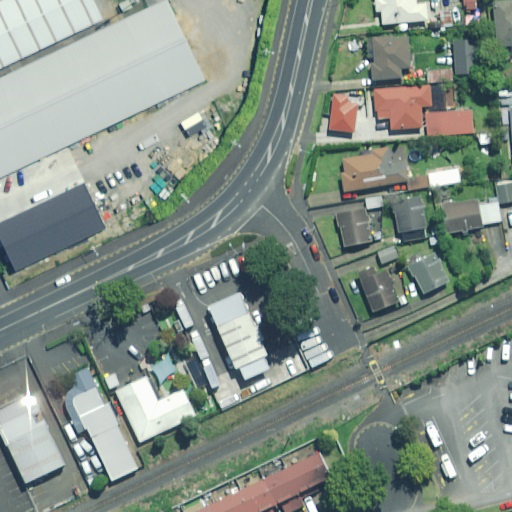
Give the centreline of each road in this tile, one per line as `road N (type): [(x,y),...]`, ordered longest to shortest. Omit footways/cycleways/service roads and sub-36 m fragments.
road 1 (tertiary): [(0,329),(192,237),(245,191)]
road 2 (tertiary): [(245,191),(279,133),(310,0)]
road 3 (residential): [(245,191),(293,239),(341,338)]
